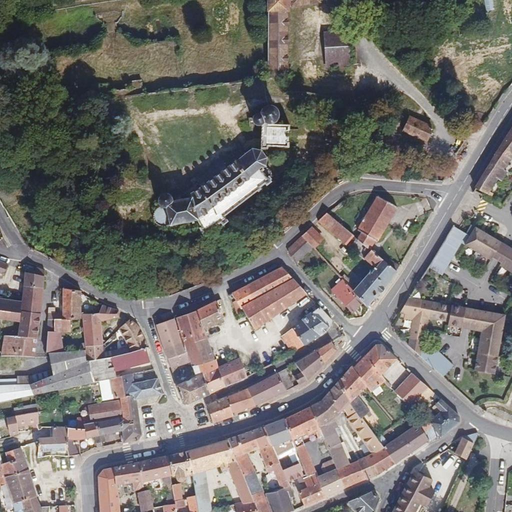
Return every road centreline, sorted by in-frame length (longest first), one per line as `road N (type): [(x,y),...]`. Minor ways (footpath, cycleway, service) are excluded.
road 1 (unclassified): [(478,151),(378,79),(349,0)]
road 2 (unknown): [(272,151),(288,155),(317,137),(466,172)]
road 3 (secondary): [(187,437),(303,395),(362,342)]
road 4 (residential): [(450,196),(360,182),(329,197),(276,253)]
road 5 (residential): [(276,253),(179,303),(139,311)]
road 6 (secondary): [(87,511),(85,473),(97,458),(187,437)]
road 7 (secondary): [(376,326),(450,196)]
road 8 (residential): [(187,437),(139,311)]
road 9 (tertiary): [(471,419),(376,326)]
road 10 (residential): [(139,311),(26,255)]
road 11 (unknown): [(463,351),(468,314),(511,237)]
road 12 (residential): [(276,253),(362,342)]
